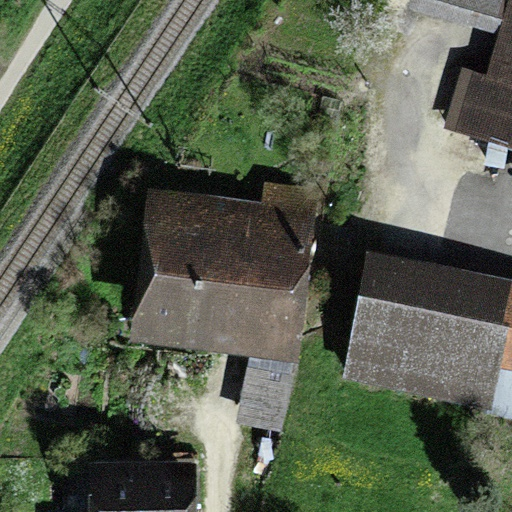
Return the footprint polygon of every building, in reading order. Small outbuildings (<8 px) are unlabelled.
[(511,0),(429,0),(511,23),(495,80),(474,75),(459,129),(511,144),(511,0)] [(205,210),(156,204),(142,318),(299,337),(313,221),(265,215),(263,238),(203,231),(205,210)] [(493,358),(506,298),(508,289),(372,260),(347,374),(483,403),(493,358)] [(511,299),(506,298),(493,358),(511,362),(511,299)] [(188,511),(188,478),(96,479),(96,511),(188,511)]
